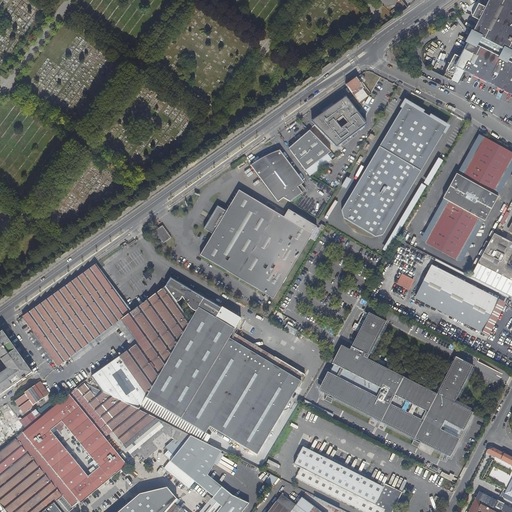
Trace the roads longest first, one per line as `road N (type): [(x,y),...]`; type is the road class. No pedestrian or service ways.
road 1 (primary): [(0,312),(367,50)]
road 2 (residential): [(367,50),(511,137)]
